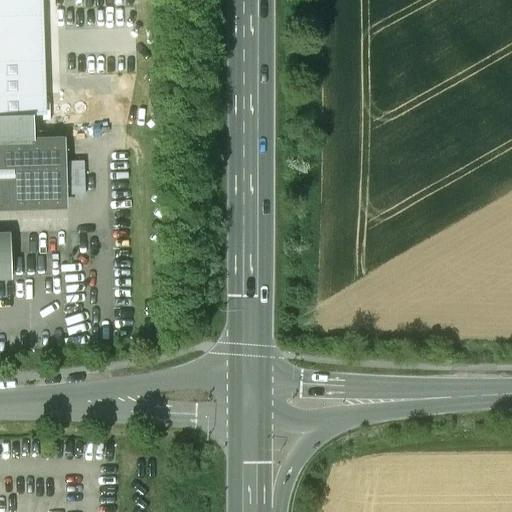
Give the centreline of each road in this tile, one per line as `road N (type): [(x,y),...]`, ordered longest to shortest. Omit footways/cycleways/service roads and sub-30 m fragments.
road 1 (primary): [(248,397),(246,0)]
road 2 (residential): [(248,397),(0,406)]
road 3 (secondary): [(355,394),(511,389)]
road 4 (primary): [(256,511),(303,434),(355,394)]
